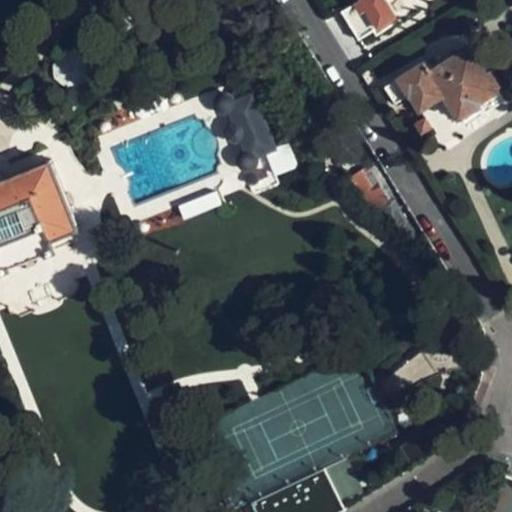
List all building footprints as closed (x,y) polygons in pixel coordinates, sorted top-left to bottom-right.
[(354,0),(343,7),(359,34),(396,12),(388,0),(354,0)] [(482,110),(503,97),(498,88),(501,84),(492,67),(487,66),(485,68),(470,44),(429,68),(424,61),(386,84),(394,98),(407,90),(417,109),(441,94),(455,118),(479,104),(482,110)] [(284,152),(259,94),(240,102),(235,97),(227,97),(223,100),(221,104),(222,109),(225,114),(229,116),(234,116),(238,126),(234,130),(233,133),(233,138),(234,141),(237,144),(241,145),(245,145),(249,154),(245,158),(244,162),(245,167),(247,170),(253,172),(258,171),(260,170),(263,165),(263,160),(284,152)] [(417,134),(429,126),(422,116),(411,123),(417,134)] [(79,226),(51,155),(6,173),(3,167),(0,168),(0,270),(59,249),(53,236),(79,226)] [(351,182),(361,198),(374,190),(364,174),(351,182)] [(372,215),(392,203),(381,186),(374,190),(361,198),(372,215)] [(321,463),(395,428),(358,350),(198,425),(236,504),(250,497),(321,463)] [(257,511),(331,511),(342,507),(321,463),(250,497),(257,511)] [(464,499),(463,479),(449,487),(458,503),(464,499)] [(0,511),(11,511),(6,495),(0,497),(0,511)] [(447,496),(441,495),(438,500),(440,506),(446,507),(450,502),(447,496)]
